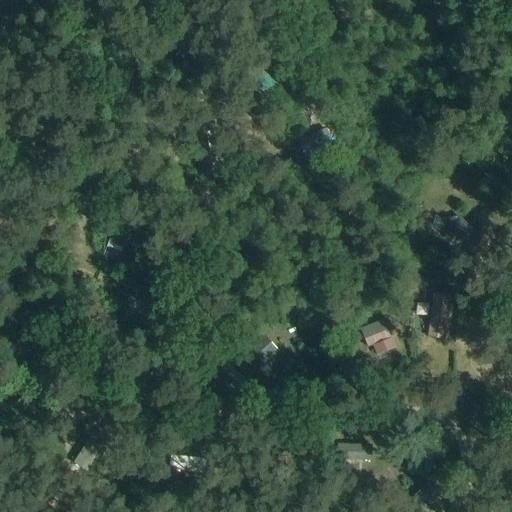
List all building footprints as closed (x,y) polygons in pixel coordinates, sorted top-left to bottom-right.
[(144,117),(121,146),(133,155),(156,126),(144,117)] [(333,145),(325,130),(296,143),(303,159),(333,145)] [(218,164),(214,140),(199,143),(203,167),(218,164)] [(98,181),(95,190),(106,194),(109,184),(98,181)] [(511,219),(487,216),(484,249),(509,252),(511,223),(511,219)] [(111,242),(129,245),(133,222),(115,219),(111,242)] [(432,296),(427,339),(444,341),(449,298),(432,296)] [(370,327),(366,329),(376,356),(395,349),(385,321),(378,324),(376,318),(368,321),(370,327)] [(248,340),(236,352),(257,373),(269,361),(267,360),(276,352),(263,338),(254,347),(248,340)] [(337,446),(337,463),(371,463),(371,446),(337,446)] [(172,455),(172,471),(208,472),(209,456),(172,455)] [(424,481),(400,504),(407,511),(441,511),(447,506),(424,481)] [(280,511),(280,502),(254,501),(253,511),(280,511)]
